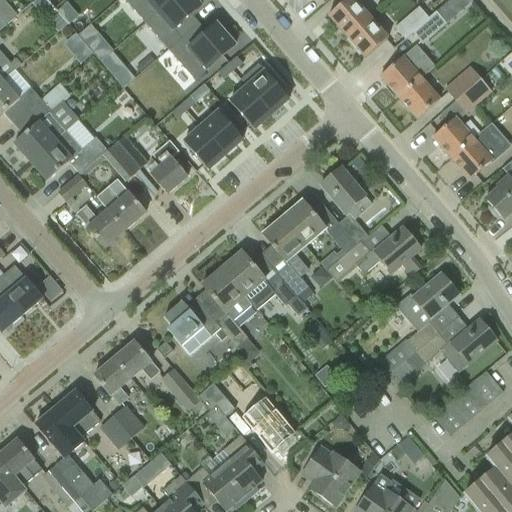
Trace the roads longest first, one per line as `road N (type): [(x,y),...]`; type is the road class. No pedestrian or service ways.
road 1 (residential): [(104,316),(347,112)]
road 2 (residential): [(511,318),(452,225),(347,112)]
road 3 (residential): [(104,316),(0,198)]
road 4 (residential): [(388,407),(438,448),(453,446),(511,399)]
road 5 (residential): [(347,112),(249,0)]
road 6 (residential): [(0,403),(104,316)]
